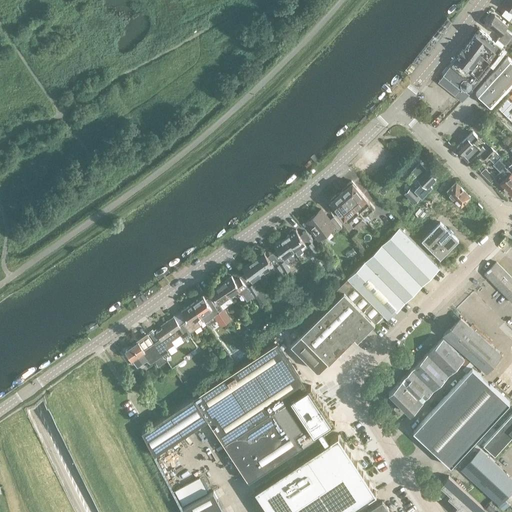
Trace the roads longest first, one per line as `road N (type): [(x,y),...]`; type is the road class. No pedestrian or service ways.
road 1 (tertiary): [(0,410),(272,216),(398,106)]
road 2 (unclassified): [(362,410),(359,377),(511,222)]
road 3 (residential): [(511,221),(398,106)]
road 4 (unclassified): [(235,494),(362,410)]
road 5 (tertiary): [(398,106),(485,0)]
road 6 (unclassified): [(429,511),(362,410)]
